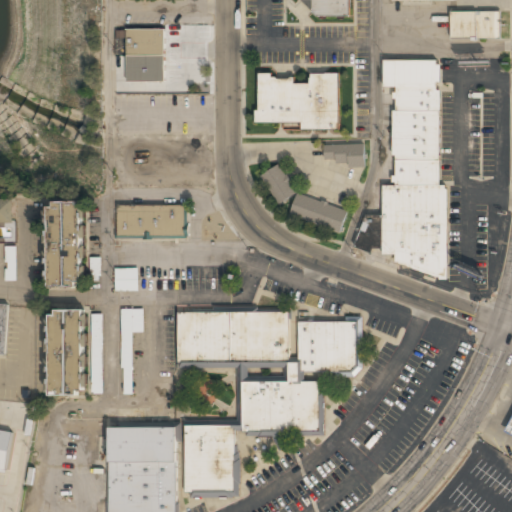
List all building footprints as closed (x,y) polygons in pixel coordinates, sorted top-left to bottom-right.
[(348,18),(347,0),(312,0),(313,19),(348,18)] [(450,12),(450,40),(501,40),(501,12),(450,12)] [(165,30),(126,30),(126,57),(165,57),(165,30)] [(444,62),(383,61),(383,87),(394,88),(393,186),(383,186),(383,215),(361,215),(361,254),(406,254),(406,275),(442,275),(444,62)] [(339,131),(340,74),(310,74),(310,78),(257,78),(257,124),(302,124),(302,130),(339,131)] [(325,165),(365,165),(365,145),(325,145),(325,165)] [(279,206),(298,194),(281,165),(261,177),(279,206)] [(342,233),(349,210),(298,195),(291,219),(342,233)] [(0,224),(12,225),(14,202),(0,201),(0,224)] [(47,288),(83,288),(83,203),(47,203),(47,288)] [(188,238),(188,206),(117,207),(117,238),(188,238)] [(6,249),(6,282),(16,282),(16,249),(6,249)] [(100,259),(91,259),(91,279),(100,279),(100,259)] [(138,292),(138,269),(114,269),(114,292),(138,292)] [(0,354),(7,355),(9,305),(0,304),(0,354)] [(133,333),(144,333),(144,310),(121,310),(121,394),(133,394),(133,333)] [(84,395),(83,311),(48,311),(49,395),(84,395)] [(238,436),(324,436),(323,381),(308,381),(308,374),(362,373),(362,321),(298,322),(298,356),(291,356),(291,311),(178,311),(178,369),(238,369),(238,423),(184,423),(184,498),(239,498),(238,436)] [(103,394),(103,315),(92,315),(92,394),(103,394)] [(108,511),(178,511),(178,426),(108,427),(108,511)] [(0,472),(8,474),(15,436),(0,433),(0,472)]
